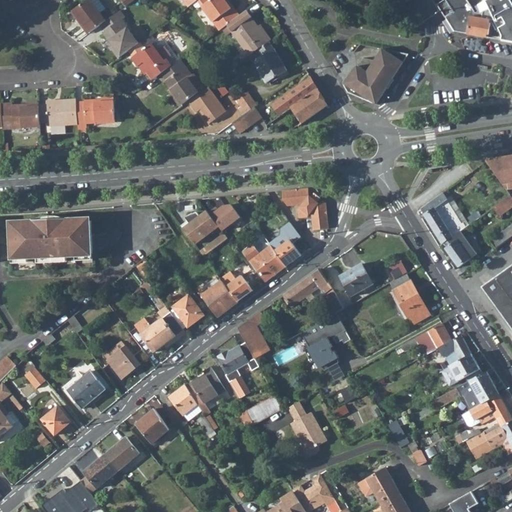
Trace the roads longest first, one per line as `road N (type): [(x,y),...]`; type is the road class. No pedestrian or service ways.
road 1 (residential): [(0,511),(332,246)]
road 2 (tertiary): [(0,180),(342,151)]
road 3 (residential): [(511,375),(413,227)]
road 4 (residential): [(356,126),(279,0)]
road 5 (tertiary): [(388,143),(511,123)]
road 6 (residential): [(0,78),(45,75),(63,60),(58,44),(28,21)]
